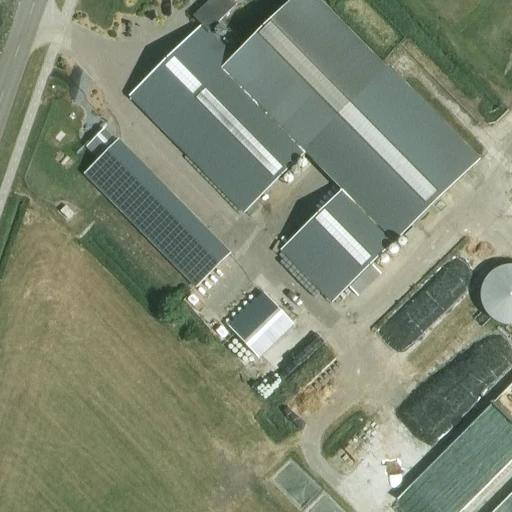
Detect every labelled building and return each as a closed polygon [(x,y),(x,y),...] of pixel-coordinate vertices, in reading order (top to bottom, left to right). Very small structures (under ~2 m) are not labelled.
[(201,29),(131,96),(244,213),(305,154),(342,193),(393,245),(479,163),(391,72),(386,76),(313,0),(292,0),(233,57),(210,34),(235,10),(225,0),(204,0),(209,5),(194,19),(201,29)] [(104,131),(86,150),(96,159),(114,141),(104,131)] [(118,141),(84,174),(102,191),(135,159),(118,141)] [(209,236),(135,159),(102,191),(175,269),(209,236)] [(342,193),(281,252),(331,304),(347,289),(357,299),(381,276),(371,266),(393,245),(342,193)] [(209,236),(175,269),(195,289),(229,256),(209,236)] [(495,325),(511,324),(511,269),(492,271),(495,325)] [(490,401),(511,375),(511,367),(489,348),(463,378),(490,401)]
